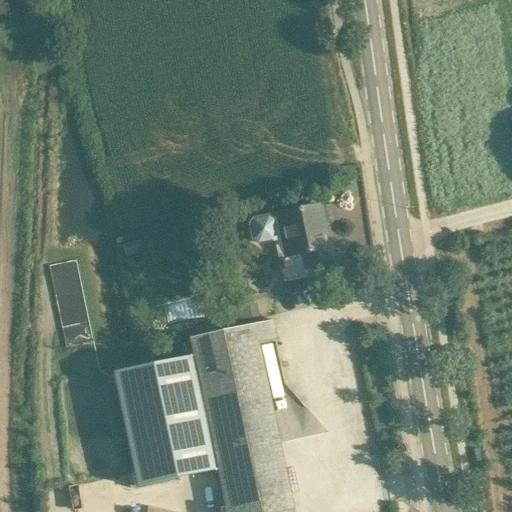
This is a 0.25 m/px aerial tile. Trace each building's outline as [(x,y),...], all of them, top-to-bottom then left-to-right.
[(321,207),(320,206),(275,215),(275,218),(274,218),(269,215),(252,218),(248,225),(252,241),(258,245),(273,242),(275,244),(279,260),(283,284),(313,277),(311,267),(332,263),(325,230),(320,231),(315,208),(321,207)] [(176,244),(180,243),(198,239),(195,224),(173,228),(176,244)] [(252,320),(248,305),(248,302),(227,306),(231,324),(252,320)] [(201,336),(188,339),(192,357),(216,471),(225,511),(293,511),(258,345),(278,341),(274,321),(217,333),(216,327),(200,330),(201,336)] [(129,489),(214,471),(191,358),(113,374),(133,474),(127,475),(129,489)] [(382,477),(359,482),(361,494),(385,488),(382,477)]
